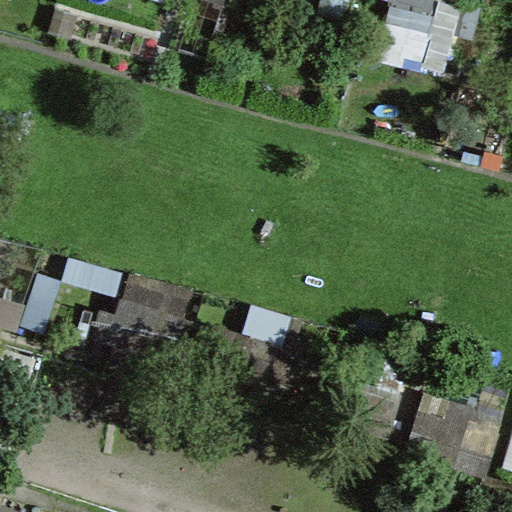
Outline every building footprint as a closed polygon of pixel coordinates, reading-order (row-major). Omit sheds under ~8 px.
[(431,0),(390,0),(390,2),(412,8),(428,13),(431,0)] [(508,37),(511,21),(511,14),(487,8),(482,30),(508,37)] [(194,290),(131,270),(116,315),(97,309),(83,353),(165,379),(194,290)] [(217,325),(202,373),(300,405),(325,326),(293,316),(283,346),(217,325)] [(477,407),(422,391),(403,453),(485,478),(511,387),(486,379),(477,407)] [(385,433),(390,416),(353,404),(348,422),(385,433)]
